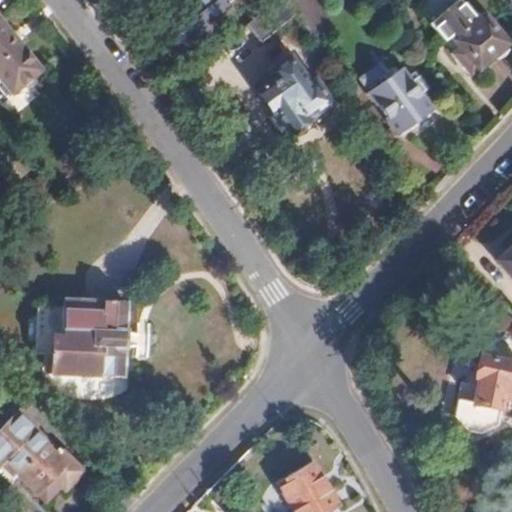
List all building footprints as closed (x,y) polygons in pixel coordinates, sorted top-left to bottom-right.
[(182,0),(149,30),(177,61),(240,6),(233,0),(182,0)] [(260,42),(293,16),(281,0),(272,0),(259,12),(244,24),(260,42)] [(333,21),(317,0),(281,0),(293,16),(310,40),(333,21)] [(429,24),(443,41),(449,36),(459,49),(450,56),(468,78),(477,70),(505,47),(479,16),(473,21),(457,1),(429,24)] [(42,70),(0,18),(0,79),(12,94),(42,70)] [(308,87),(288,58),(270,71),(271,74),(255,85),(258,89),(254,92),(283,134),(328,102),(314,83),(308,87)] [(379,63),(362,76),(373,90),(390,77),(379,63)] [(429,111),(417,96),(425,90),(415,79),(408,84),(398,71),(390,77),(373,90),(367,95),(399,135),(429,111)] [(511,254),(499,266),(511,279),(511,254)] [(122,376),(125,303),(63,299),(62,302),(38,301),(35,351),(47,351),(47,372),(122,376)] [(511,395),(511,360),(481,355),(476,375),(479,376),(473,401),(458,398),(455,414),(468,427),(481,430),(498,423),(505,394),(511,395)] [(56,453),(32,430),(35,426),(18,410),(0,426),(0,459),(2,457),(12,468),(37,491),(52,477),(64,488),(81,471),(60,450),(56,453)] [(329,511),(339,506),(312,460),(276,481),(293,511),(329,511)] [(49,503),(64,488),(52,477),(37,491),(49,503)]
